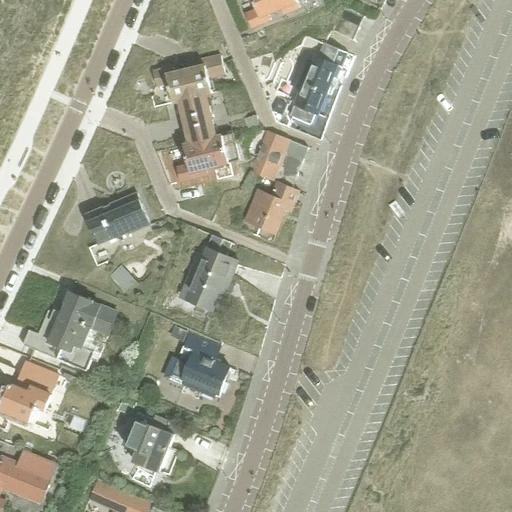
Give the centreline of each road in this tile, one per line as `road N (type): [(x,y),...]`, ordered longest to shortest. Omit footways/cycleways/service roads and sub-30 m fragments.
road 1 (tertiary): [(232,511),(344,154),(421,0)]
road 2 (tertiary): [(125,0),(0,272)]
